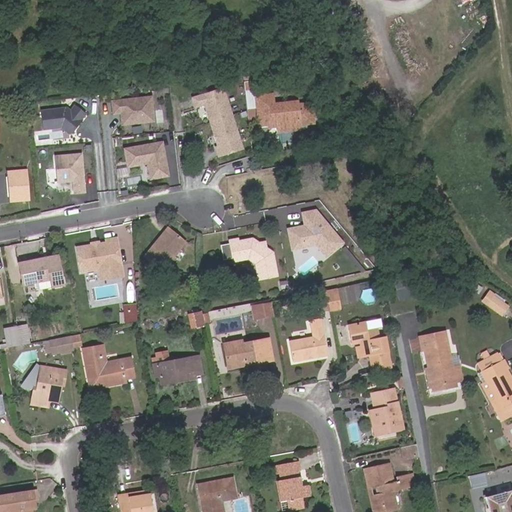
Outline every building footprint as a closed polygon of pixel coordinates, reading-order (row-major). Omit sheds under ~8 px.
[(222,87),(193,97),(195,106),(212,100),(226,143),(217,146),(220,154),(243,146),(222,87)] [(273,95),(260,95),(261,121),(271,121),(271,124),(280,124),(302,123),(303,131),(316,130),(315,105),(301,106),(301,103),(277,104),(274,104),(273,95)] [(153,96),(113,101),(115,114),(122,113),(123,125),(156,121),(153,96)] [(70,108),(41,111),(43,129),(61,127),(70,135),(87,115),(75,105),(70,108)] [(303,131),(302,123),(280,124),(280,126),(280,132),(303,131)] [(161,140),(123,148),(126,166),(147,162),(150,178),(168,174),(161,140)] [(81,153),(55,155),(57,182),(73,181),(74,193),(84,192),(81,153)] [(25,169),(6,171),(9,201),(28,199),(25,169)] [(289,227),(286,230),(290,250),(315,245),(324,256),(340,242),(314,209),(302,212),(304,224),(289,227)] [(166,227),(142,257),(161,271),(184,242),(166,227)] [(105,242),(76,247),(80,270),(98,267),(120,263),(116,237),(105,239),(105,242)] [(253,262),(257,278),(275,274),(270,251),(252,239),(236,240),(235,238),(227,239),(227,242),(219,244),(222,258),(230,256),(231,260),(246,257),(253,262)] [(57,255),(19,263),(23,284),(50,278),(51,286),(63,284),(57,255)] [(120,263),(98,267),(100,278),(122,274),(120,263)] [(331,309),(344,307),(341,286),(328,288),(331,309)] [(509,303),(493,293),(487,301),(505,311),(509,303)] [(319,310),(328,309),(325,294),(316,295),(319,310)] [(270,304),(255,307),(257,320),(272,317),(270,304)] [(203,312),(205,323),(212,322),(210,310),(203,312)] [(123,314),(123,324),(136,324),(135,314),(123,314)] [(367,346),(365,346),(366,352),(367,357),(374,355),(375,364),(392,360),(387,335),(384,335),(382,323),(370,326),(369,318),(354,320),(352,326),(355,338),(359,342),(366,341),(367,346)] [(326,354),(321,326),(310,328),(312,334),(288,339),(292,360),(326,354)] [(6,331),(9,348),(22,346),(30,345),(27,327),(6,331)] [(455,365),(451,345),(447,346),(444,332),(424,336),(427,350),(429,350),(436,384),(458,380),(465,379),(462,364),(455,365)] [(70,337),(72,348),(84,346),(83,335),(70,337)] [(72,348),(70,337),(53,341),(55,354),(73,351),(72,348)] [(242,342),(241,340),(223,343),(227,365),(247,362),(247,364),(270,360),(266,339),(242,342)] [(84,349),(89,381),(104,379),(105,385),(126,381),(125,378),(134,376),(130,359),(106,362),(103,347),(84,349)] [(505,416),(511,413),(511,373),(503,353),(480,364),(488,383),(483,384),(500,422),(506,419),(505,416)] [(199,356),(158,363),(161,377),(162,380),(177,377),(178,381),(196,378),(195,375),(202,373),(199,356)] [(63,378),(66,379),(67,371),(43,366),(39,383),(37,396),(51,399),(58,400),(61,386),(63,378)] [(400,389),(407,387),(405,379),(405,377),(397,378),(400,389)] [(90,387),(105,385),(104,379),(89,381),(90,387)] [(458,380),(436,384),(436,389),(459,385),(458,380)] [(393,389),(376,392),(378,408),(372,409),(369,410),(373,428),(381,426),(381,430),(400,427),(393,389)] [(370,393),(372,409),(378,408),(376,392),(370,393)] [(37,396),(32,395),(30,403),(49,407),(51,399),(37,396)] [(406,457),(420,454),(418,443),(404,446),(406,457)] [(298,470),(297,461),(277,463),(280,478),(276,479),(280,500),(289,499),(290,508),(303,506),(301,496),(307,494),(305,485),(299,486),(297,470),(298,470)] [(379,494),(374,494),(376,507),(380,506),(381,511),(394,509),(391,491),(413,487),(411,475),(394,477),(395,482),(390,483),(387,464),(363,468),(366,487),(377,485),(379,494)] [(496,483),(494,470),(473,475),(476,488),(496,483)] [(232,478),(197,485),(202,511),(222,511),(220,496),(235,493),(232,478)] [(32,511),(32,509),(32,505),(30,505),(28,505),(27,501),(33,500),(36,499),(35,491),(0,497),(0,511),(32,511)] [(119,495),(121,511),(151,511),(148,491),(119,495)] [(511,511),(511,491),(487,498),(489,511),(511,511)] [(371,511),(379,511),(381,511),(380,506),(376,507),(374,494),(368,496),(371,511)]
